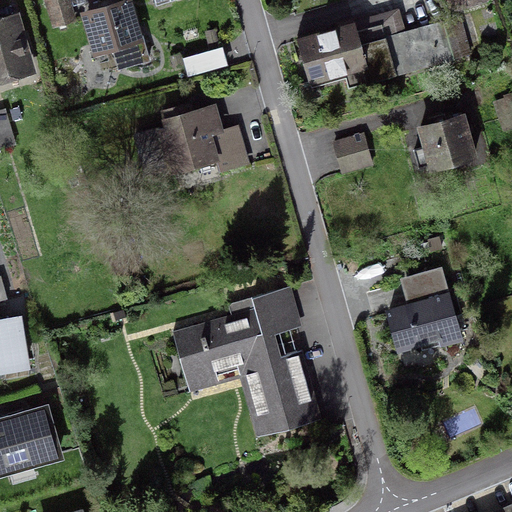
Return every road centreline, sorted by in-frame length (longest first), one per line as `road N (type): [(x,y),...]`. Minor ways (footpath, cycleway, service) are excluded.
road 1 (residential): [(246,0),(389,511)]
road 2 (residential): [(389,511),(511,461)]
